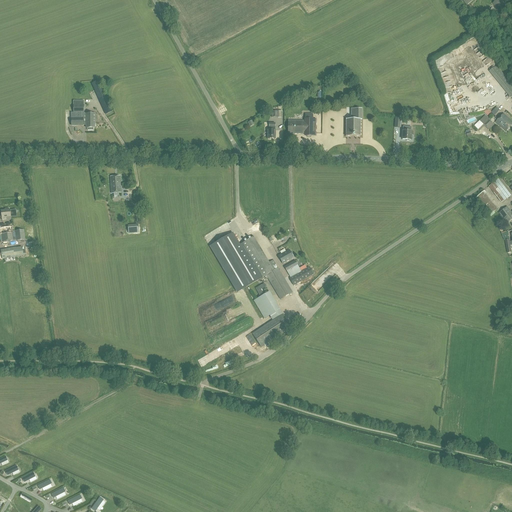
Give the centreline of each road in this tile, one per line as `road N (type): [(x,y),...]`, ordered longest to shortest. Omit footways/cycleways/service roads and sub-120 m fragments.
road 1 (unclassified): [(202,385),(279,347),(338,284),(503,165)]
road 2 (tertiary): [(503,165),(241,157)]
road 3 (tertiary): [(241,157),(0,158)]
road 4 (unclassified): [(241,157),(154,0)]
